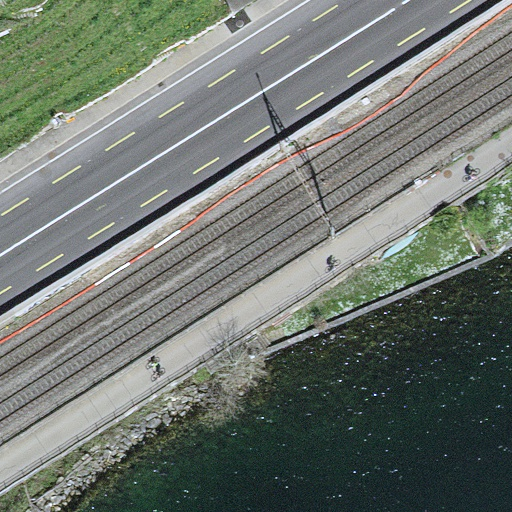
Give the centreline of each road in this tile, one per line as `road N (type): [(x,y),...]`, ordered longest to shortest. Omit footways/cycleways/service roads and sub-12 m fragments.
road 1 (residential): [(0,459),(511,141)]
road 2 (primary): [(409,0),(0,253)]
